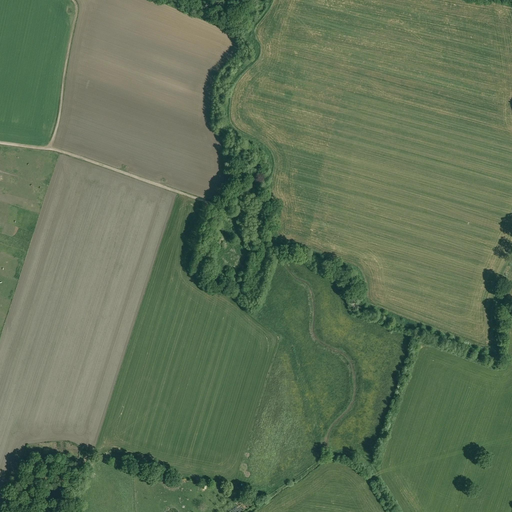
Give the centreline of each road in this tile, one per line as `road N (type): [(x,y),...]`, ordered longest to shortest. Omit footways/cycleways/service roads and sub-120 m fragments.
road 1 (track): [(218,206),(48,147)]
road 2 (track): [(74,511),(90,453),(204,479)]
road 3 (track): [(48,147),(59,117),(72,0)]
